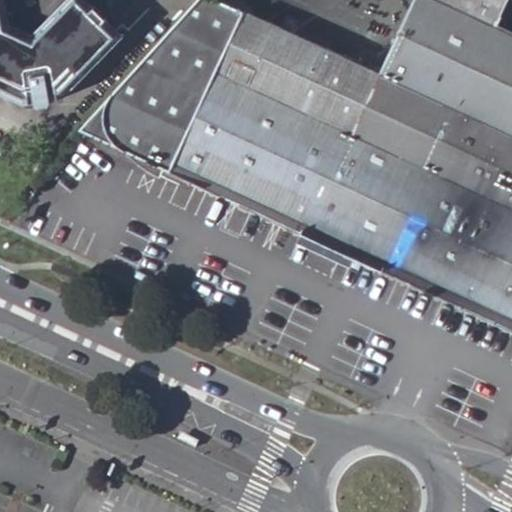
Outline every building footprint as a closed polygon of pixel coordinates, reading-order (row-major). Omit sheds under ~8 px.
[(24,93),(34,92),(37,88),(37,86),(44,85),(43,78),(46,78),(97,26),(70,0),(0,0),(0,81),(14,80),(15,86),(20,86),(21,89),(24,93)] [(247,87),(354,135),(381,76),(375,73),(341,57),(315,46),(210,0),(202,0),(163,49),(226,78),(233,62),(254,71),(247,87)] [(354,135),(511,207),(511,29),(493,21),(502,0),(408,0),(375,73),(381,76),(354,135)] [(205,179),(511,319),(511,207),(354,135),(247,87),(254,71),(233,62),(226,78),(163,49),(88,136),(201,187),(205,179)] [(191,432),(188,440),(203,447),(205,443),(207,439),(191,432)]
